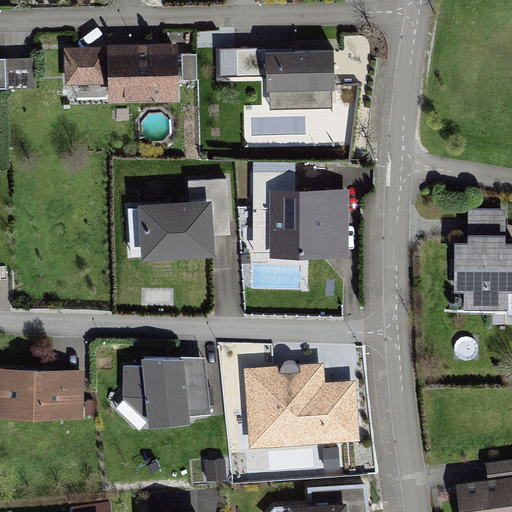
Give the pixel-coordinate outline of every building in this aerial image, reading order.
[(176,98),(175,35),(98,36),(98,49),(62,50),(63,84),(105,83),(105,99),(176,98)] [(334,104),(332,40),(234,44),(235,66),(267,65),(268,106),(334,104)] [(348,182),(265,180),(264,252),(347,254),(348,182)] [(213,194),(127,196),(128,256),(214,254),(213,194)] [(505,212),(473,211),(472,222),(504,222),(505,212)] [(473,244),(460,243),(461,293),(472,292),(471,309),(506,309),(506,292),(511,291),(511,243),(504,243),(504,236),(473,236),(473,244)] [(205,347),(133,345),(133,359),(119,360),(121,393),(127,412),(148,422),(209,419),(205,347)] [(322,364),(244,369),(250,448),(359,441),(355,381),(323,383),(322,364)] [(0,420),(80,423),(82,368),(0,365),(0,420)] [(306,497),(272,498),(272,511),(370,511),(370,480),(306,480),(306,497)] [(511,511),(511,482),(463,485),(466,511),(511,511)]
